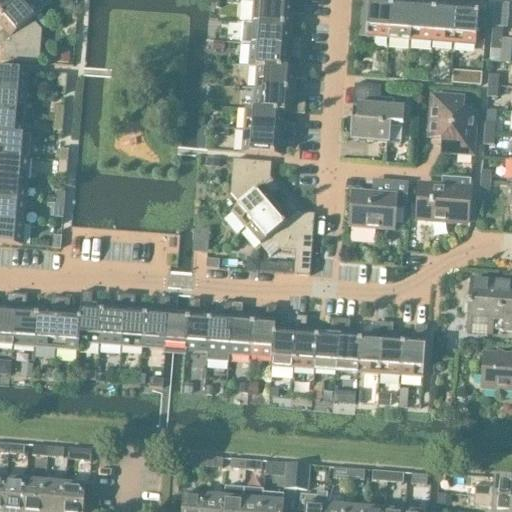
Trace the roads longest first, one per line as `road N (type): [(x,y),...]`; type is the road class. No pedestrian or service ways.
road 1 (residential): [(320,291),(0,273)]
road 2 (residential): [(511,251),(466,251),(397,294),(320,291)]
road 3 (residential): [(341,0),(329,170)]
road 4 (residential): [(329,170),(320,291)]
